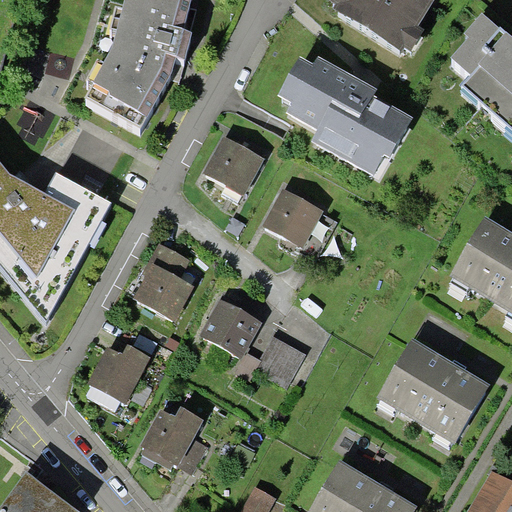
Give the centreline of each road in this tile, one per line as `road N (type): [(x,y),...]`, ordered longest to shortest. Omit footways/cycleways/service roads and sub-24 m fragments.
road 1 (residential): [(267,0),(64,366),(33,401)]
road 2 (residential): [(33,401),(125,511)]
